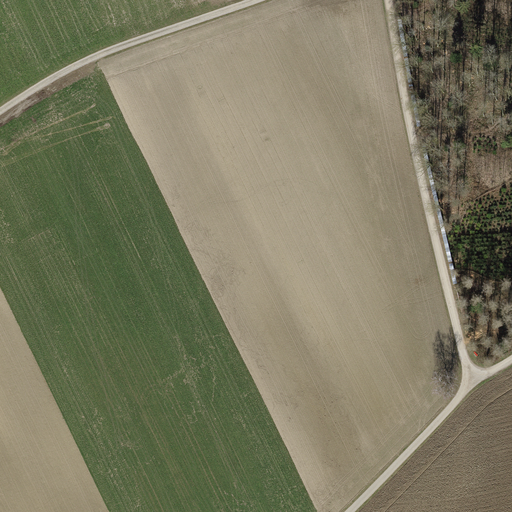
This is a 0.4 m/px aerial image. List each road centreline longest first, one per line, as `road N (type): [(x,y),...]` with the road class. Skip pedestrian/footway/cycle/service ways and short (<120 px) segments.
road 1 (track): [(472,386),(388,0)]
road 2 (track): [(0,112),(102,53),(256,0)]
road 3 (track): [(350,511),(472,386)]
